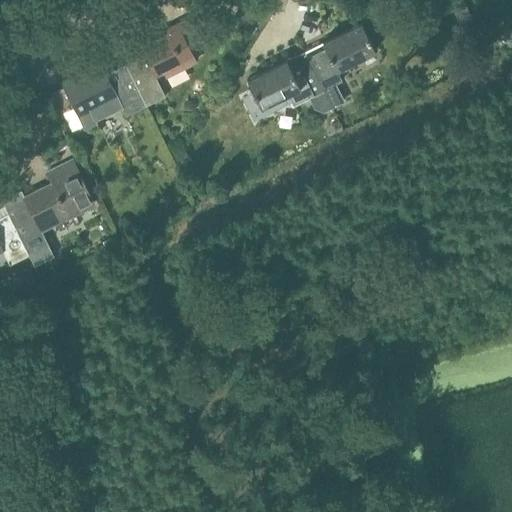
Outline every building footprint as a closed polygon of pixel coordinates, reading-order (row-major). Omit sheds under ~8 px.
[(256,5),(253,11),(257,16),(263,16),(266,10),(262,5),(256,5)] [(511,20),(502,26),(511,44),(511,43),(511,20)] [(304,51),(303,51),(332,108),(345,102),(336,84),(342,81),(336,69),(375,49),(361,22),(322,42),(325,48),(308,57),(304,51)] [(196,61),(178,23),(165,30),(167,34),(139,48),(142,55),(124,64),(145,106),(165,96),(155,76),(162,72),(165,77),(196,61)] [(332,108),(303,51),(246,80),(252,91),(241,97),(254,124),(305,99),(309,97),(314,108),(324,112),(332,108)] [(125,115),(145,106),(124,64),(106,73),(103,66),(75,80),(72,75),(60,81),(84,129),(97,123),(95,120),(121,107),(125,115)] [(187,157),(183,150),(173,155),(177,162),(187,157)] [(8,212),(29,254),(34,265),(54,256),(41,229),(94,203),(73,159),(46,172),(51,183),(24,196),(21,189),(2,199),(8,212)] [(29,254),(8,212),(0,216),(0,246),(9,264),(29,254)] [(132,224),(120,230),(124,237),(135,232),(132,224)] [(112,235),(100,241),(104,248),(116,242),(112,235)]
